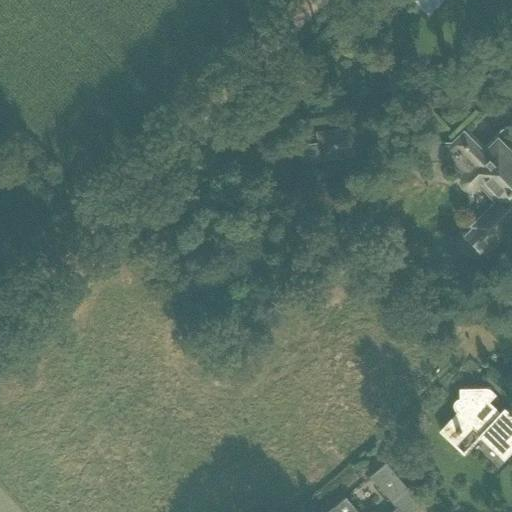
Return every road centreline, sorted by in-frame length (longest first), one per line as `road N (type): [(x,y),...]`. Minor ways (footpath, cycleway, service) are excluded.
road 1 (track): [(321,0),(90,227)]
road 2 (track): [(90,227),(0,317)]
